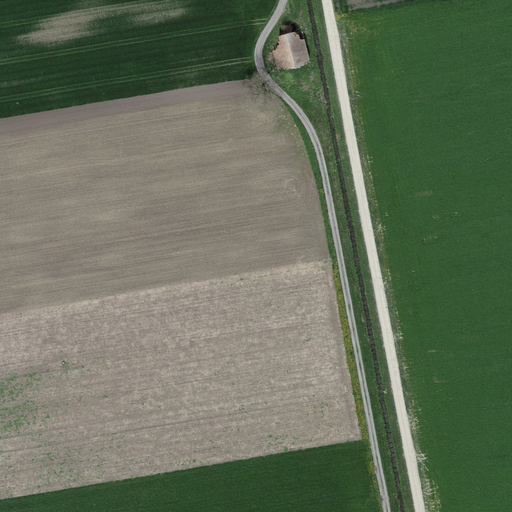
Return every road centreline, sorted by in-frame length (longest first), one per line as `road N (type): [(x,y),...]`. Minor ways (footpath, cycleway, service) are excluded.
road 1 (track): [(388,511),(316,144),(297,108),(260,68),(258,44),(283,0)]
road 2 (track): [(326,0),(419,511)]
